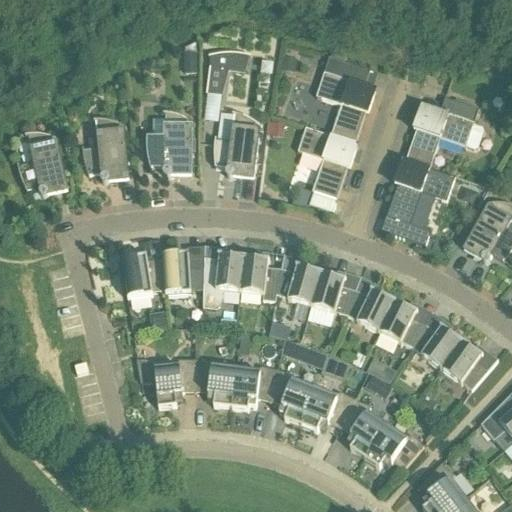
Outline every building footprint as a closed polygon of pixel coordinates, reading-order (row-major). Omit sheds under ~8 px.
[(184,78),(197,78),(197,56),(184,56),(184,78)] [(212,58),(208,96),(224,97),(232,57),(212,58)] [(284,60),(282,74),(295,77),(297,63),(284,60)] [(324,77),(316,101),(341,110),(331,140),(355,149),(374,94),(350,86),(355,70),(329,62),(324,77)] [(474,127),(478,114),(445,102),(440,116),(425,111),(406,166),(430,174),(440,143),(474,154),(478,152),(484,135),(482,130),(474,127)] [(191,181),(192,127),(188,124),(185,122),(181,120),(177,119),(173,118),(169,117),(165,117),(165,146),(148,145),(148,152),(149,158),(150,165),(151,171),(165,171),(165,175),(164,176),(164,177),(164,178),(164,179),(164,180),(165,181),(166,182),(167,182),(168,182),(169,182),(170,182),(171,181),(191,181)] [(368,138),(379,142),(386,121),(375,117),(368,138)] [(253,185),(260,131),(257,128),(254,125),(250,123),(247,121),(243,120),(239,118),(235,118),(231,146),(215,144),(214,153),(214,161),(215,170),(228,172),(228,175),(227,176),(227,177),(226,177),(226,178),(227,180),(227,181),(228,182),(229,183),(230,183),(231,183),(232,183),(233,182),(253,185)] [(129,185),(123,131),(120,129),(116,127),(112,126),(108,125),(104,124),(100,124),(96,124),(99,153),(82,154),(84,163),(85,171),(88,179),(102,178),(102,181),(102,182),(101,183),(101,184),(101,185),(102,187),(103,188),(104,188),(105,189),(106,189),(107,188),(108,188),(109,187),(129,185)] [(355,149),(331,140),(306,132),(298,157),(323,165),(312,197),(337,205),(355,149)] [(68,196),(56,143),(52,142),(48,140),(44,139),(40,139),(36,139),(32,139),(28,139),(34,168),(18,171),(20,179),(23,188),(26,195),(40,192),(40,196),(40,197),(40,198),(40,199),(40,200),(41,201),(42,201),(43,202),(44,202),(45,202),(46,202),(47,201),(48,201),(68,196)] [(430,174),(406,166),(381,235),(425,251),(431,235),(411,229),(421,198),(447,206),(455,182),(430,174)] [(510,260),(511,256),(511,241),(504,237),(511,223),(511,209),(507,208),(503,208),(499,207),(495,207),(491,208),(464,255),(482,265),(483,267),(484,267),(485,268),(486,268),(488,268),(489,267),(490,266),(490,265),(490,264),(490,263),(490,262),(492,259),(504,266),(510,260)] [(98,254),(100,299),(121,298),(118,253),(98,254)] [(203,295),(205,269),(205,262),(189,263),(188,259),(178,259),(179,260),(163,261),(163,263),(165,295),(165,300),(191,298),(191,295),(203,295)] [(240,297),(244,262),(218,259),(218,261),(220,261),(218,271),(205,269),(203,295),(203,313),(218,315),(224,303),(225,296),(240,297)] [(165,295),(163,263),(147,266),(147,261),(137,262),(137,264),(122,266),(128,304),(153,300),(153,297),(165,295)] [(277,300),(282,274),(268,273),(268,266),(270,266),(270,265),(244,262),(240,297),(263,300),(263,305),(276,307),(276,305),(277,300)] [(311,311),(321,277),(296,270),(296,271),(297,272),(295,278),(282,274),(276,305),(277,300),(288,303),(288,305),(311,311)] [(347,321),(356,296),(343,292),(344,286),(346,286),(346,284),(321,277),(311,311),(335,318),(335,317),(347,321)] [(379,338),(394,305),(371,294),(370,296),(372,296),(369,302),(356,296),(347,321),(357,326),(357,327),(379,338)] [(412,353),(426,330),(413,324),(416,318),(417,318),(418,317),(394,305),(379,338),(401,348),(402,347),(412,353)] [(167,324),(161,308),(149,313),(155,329),(167,324)] [(222,324),(221,333),(235,334),(235,325),(222,324)] [(441,375),(462,346),(441,331),(440,332),(441,333),(437,338),(426,330),(412,353),(422,359),(421,360),(441,375)] [(241,339),(239,348),(249,350),(250,345),(254,346),(255,340),(250,340),(241,339)] [(462,346),(441,375),(461,389),(462,388),(472,395),(489,375),(477,367),(481,362),(482,362),(483,361),(462,346)] [(196,397),(196,365),(178,365),(178,370),(155,373),(151,369),(145,366),(138,367),(142,388),(156,386),(159,414),(177,411),(177,407),(184,407),(183,397),(196,397)] [(236,373),(213,370),(213,365),(196,365),(196,397),(208,398),(207,407),(214,408),(214,412),(231,414),(236,373)] [(270,407),(278,375),(261,371),(260,376),(236,373),(231,414),(249,416),(249,412),(256,413),(258,404),(270,407)] [(301,431),(315,393),(293,384),(295,379),(278,375),(270,407),(282,410),(279,418),(286,421),(285,425),(301,431)] [(340,433),(355,404),(340,396),(337,401),(315,393),(301,431),(317,437),(319,433),(326,436),(329,427),(340,433)] [(511,442),(511,404),(509,401),(481,429),(494,445),(506,436),(511,442)] [(365,464),(388,430),(368,417),(371,412),(355,404),(340,433),(352,439),(347,447),(353,451),(350,454),(365,464)] [(237,417),(235,427),(256,432),(258,422),(237,417)] [(388,430),(365,464),(379,474),(382,470),(388,474),(393,467),(403,475),(424,451),(411,439),(407,443),(388,430)] [(453,511),(466,502),(451,484),(455,480),(442,468),(419,491),(429,500),(422,506),(426,511),(425,511),(453,511)] [(473,511),(466,502),(453,511),(473,511)]
